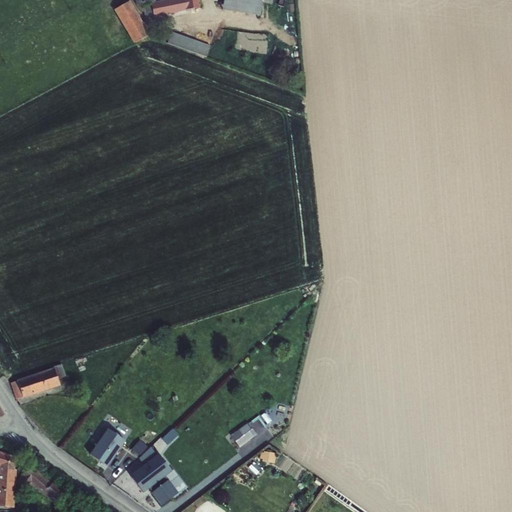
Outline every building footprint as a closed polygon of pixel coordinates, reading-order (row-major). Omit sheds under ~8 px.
[(157,0),(155,0),(152,4),(135,6),(140,13),(143,12),(145,19),(185,12),(185,11),(199,8),(198,0),(157,0)] [(223,0),(222,10),(259,16),(261,3),(271,4),(272,0),(223,0)] [(129,2),(113,11),(133,44),(150,35),(129,2)] [(171,33),(167,44),(206,58),(210,46),(171,33)] [(85,358),(75,362),(76,367),(86,364),(85,358)] [(17,382),(10,384),(15,400),(22,398),(59,386),(57,379),(65,377),(61,365),(53,367),(54,369),(16,381),(17,382)] [(246,425),(232,436),(240,446),(253,436),(246,425)] [(170,444),(180,433),(173,427),(163,438),(170,444)] [(107,430),(89,455),(106,467),(124,442),(107,430)] [(128,453),(136,460),(147,448),(139,441),(128,453)] [(0,452),(0,506),(14,508),(16,471),(14,470),(15,457),(0,452)] [(259,452),(258,462),(272,463),(273,453),(259,452)] [(158,455),(130,477),(142,493),(148,488),(161,506),(177,494),(164,476),(171,471),(158,455)] [(21,477),(16,483),(27,492),(31,486),(56,506),(67,492),(54,481),(53,482),(51,483),(30,466),(21,477)]
